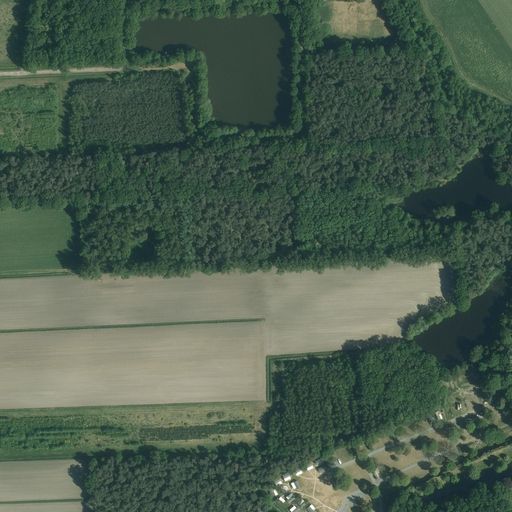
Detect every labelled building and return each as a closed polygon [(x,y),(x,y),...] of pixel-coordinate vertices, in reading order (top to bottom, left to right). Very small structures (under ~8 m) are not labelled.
[(503,393),(497,397),(501,402),(507,399),(503,393)] [(451,394),(444,396),(445,402),(453,399),(451,394)] [(319,457),(313,462),(315,465),(321,461),(319,457)] [(295,479),(289,481),(291,488),(298,486),(295,479)] [(288,492),(283,496),(287,500),(292,496),(288,492)] [(278,495),(273,500),(277,505),(283,500),(278,495)] [(304,507),(308,511),(310,511),(314,508),(309,503),(304,507)]
